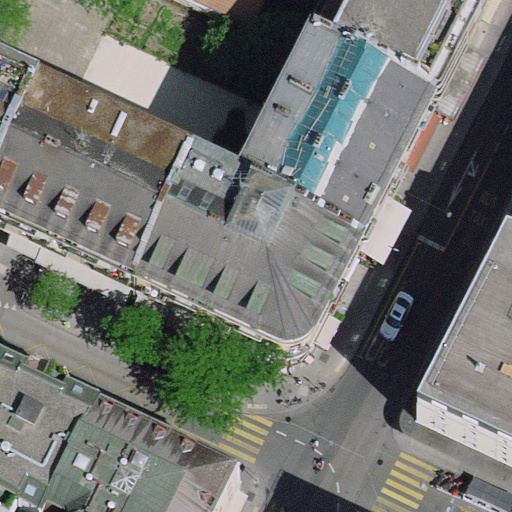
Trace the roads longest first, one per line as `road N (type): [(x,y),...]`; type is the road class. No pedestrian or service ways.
road 1 (residential): [(511,120),(332,469)]
road 2 (residential): [(0,314),(332,469)]
